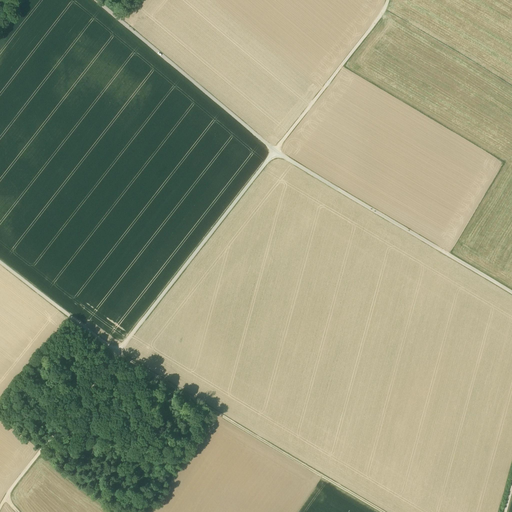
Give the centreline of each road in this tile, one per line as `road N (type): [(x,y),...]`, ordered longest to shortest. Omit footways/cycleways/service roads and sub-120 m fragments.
road 1 (track): [(382,511),(116,353)]
road 2 (track): [(275,151),(511,293)]
road 3 (track): [(116,353),(275,151)]
road 4 (track): [(95,0),(275,151)]
road 5 (track): [(388,0),(275,151)]
road 6 (track): [(5,496),(116,353)]
road 7 (track): [(0,262),(116,353)]
